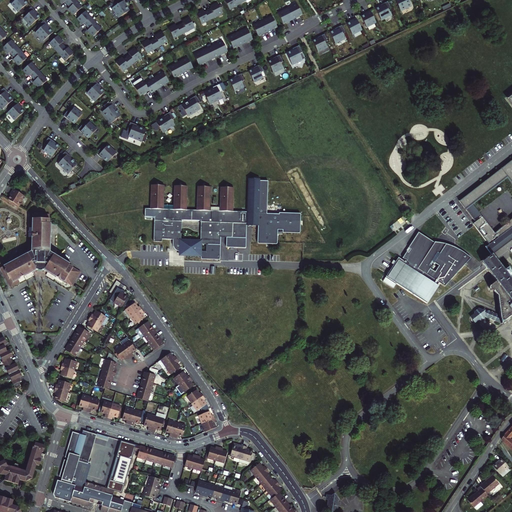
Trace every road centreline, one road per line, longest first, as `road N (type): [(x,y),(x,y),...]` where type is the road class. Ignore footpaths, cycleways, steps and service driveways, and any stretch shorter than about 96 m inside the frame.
road 1 (residential): [(94,60),(130,108),(144,113),(320,20)]
road 2 (residential): [(34,374),(111,259)]
road 3 (residential): [(111,259),(23,164)]
road 4 (residential): [(183,446),(63,414)]
road 5 (residential): [(305,511),(256,439),(227,431)]
